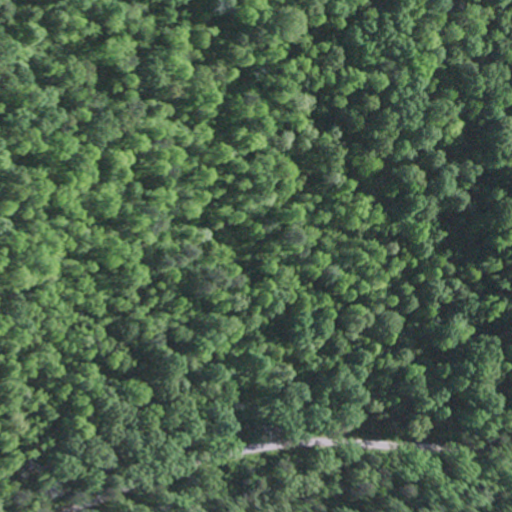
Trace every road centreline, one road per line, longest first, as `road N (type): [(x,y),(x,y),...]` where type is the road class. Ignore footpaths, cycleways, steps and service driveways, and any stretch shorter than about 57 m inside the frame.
road 1 (residential): [(511,454),(349,441),(264,447),(109,488),(60,511)]
road 2 (residential): [(368,442),(453,261),(511,237)]
